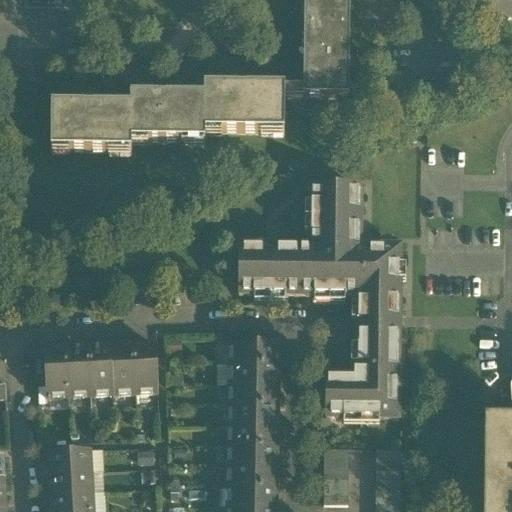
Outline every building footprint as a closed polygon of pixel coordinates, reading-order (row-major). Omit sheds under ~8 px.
[(303,100),(348,101),(349,0),(304,0),(304,93),(303,100)] [(51,155),(131,156),(131,146),(205,147),(205,137),(284,138),(284,100),(284,93),(204,92),(204,102),(131,101),(131,111),(52,110),(51,155)] [(359,300),(358,317),(398,318),(399,252),(379,252),(379,265),(367,265),(366,258),(358,258),(358,254),(359,254),(359,251),(360,192),(312,191),(311,251),(239,250),(239,298),(359,300)] [(379,252),(359,251),(359,254),(358,254),(358,258),(366,258),(367,265),(379,265),(379,252)] [(398,331),(398,318),(358,317),(358,331),(398,331)] [(397,422),(398,331),(358,331),(358,376),(370,376),(370,381),(358,382),(326,381),(325,421),(397,422)] [(230,347),(229,368),(277,369),(278,348),(230,347)] [(156,349),(132,350),(135,398),(158,397),(156,349)] [(113,399),(135,398),(132,350),(110,351),(113,399)] [(91,400),(113,399),(110,351),(88,352),(91,400)] [(69,401),(91,400),(88,352),(66,353),(69,401)] [(50,402),(69,401),(66,353),(44,354),(46,403),(47,402),(47,404),(50,404),(50,402)] [(216,389),(229,389),(229,368),(217,368),(216,389)] [(277,389),(277,369),(229,368),(229,389),(277,389)] [(277,410),(277,389),(229,389),(229,409),(277,410)] [(47,402),(46,403),(46,415),(69,414),(69,401),(50,402),(50,404),(47,404),(47,402)] [(277,430),(277,410),(229,409),(229,429),(277,430)] [(511,511),(511,427),(485,427),(484,511),(511,511)] [(276,451),(277,430),(229,429),(228,450),(276,451)] [(276,471),(276,451),(228,450),(228,470),(276,471)] [(154,454),(137,455),(137,470),(154,469),(154,454)] [(324,454),(324,465),(348,465),(348,454),(324,454)] [(376,454),(376,465),(400,466),(400,454),(376,454)] [(103,455),(89,456),(91,477),(103,476),(104,476),(103,455)] [(50,458),(51,479),(91,477),(89,456),(50,458)] [(324,465),(324,476),(348,476),(348,465),(324,465)] [(376,465),(376,476),(400,476),(400,466),(376,465)] [(276,491),(276,471),(228,470),(228,491),(276,491)] [(104,497),(103,476),(91,477),(92,497),(104,497)] [(324,476),(324,487),(348,487),(348,476),(324,476)] [(376,476),(376,487),(400,487),(400,476),(376,476)] [(51,479),(52,499),(92,497),(91,477),(51,479)] [(324,487),(324,498),(348,498),(348,487),(324,487)] [(376,487),(376,498),(400,498),(400,487),(376,487)] [(275,511),(276,491),(228,491),(227,511),(275,511)] [(52,499),(52,511),(92,511),(92,497),(52,499)] [(105,511),(105,497),(104,497),(92,497),(92,511),(105,511)] [(347,509),(348,498),(324,498),(323,509),(347,509)] [(376,498),(376,509),(400,509),(400,498),(376,498)]
